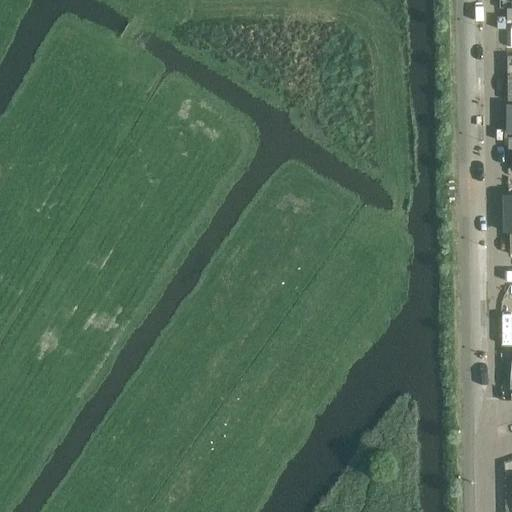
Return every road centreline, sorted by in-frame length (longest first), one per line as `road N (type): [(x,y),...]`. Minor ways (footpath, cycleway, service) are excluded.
road 1 (residential): [(488,0),(495,387),(488,421)]
road 2 (track): [(0,148),(164,11),(288,0)]
road 3 (track): [(372,0),(386,12),(397,171)]
